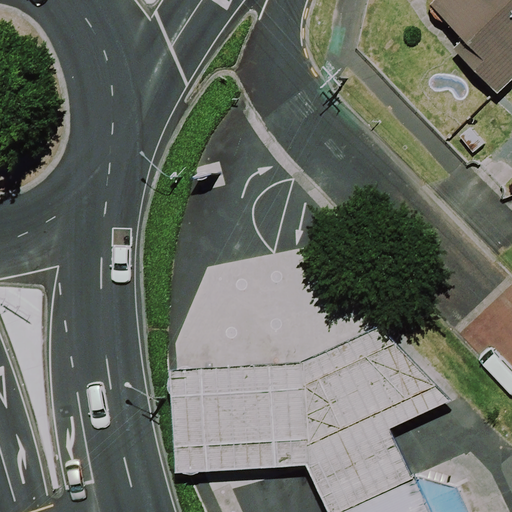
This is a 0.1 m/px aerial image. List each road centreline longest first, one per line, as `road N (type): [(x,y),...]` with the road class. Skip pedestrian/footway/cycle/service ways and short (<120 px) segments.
road 1 (trunk): [(102,170),(104,371),(136,511)]
road 2 (residential): [(314,123),(511,333)]
road 3 (primary): [(202,0),(120,126)]
road 4 (trunk): [(77,0),(111,47),(120,126)]
road 5 (primary): [(293,0),(283,64),(314,123)]
road 6 (trunk): [(102,170),(58,216),(0,234)]
